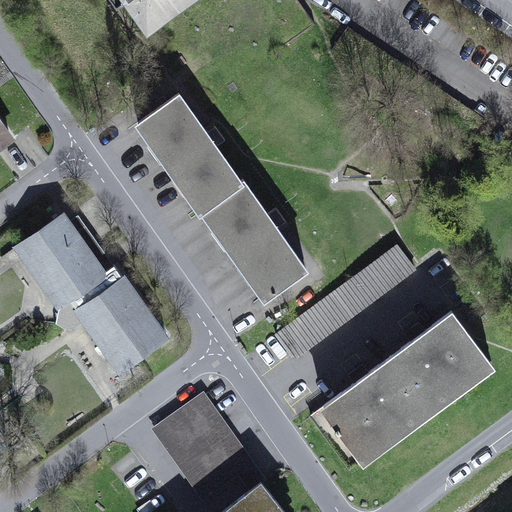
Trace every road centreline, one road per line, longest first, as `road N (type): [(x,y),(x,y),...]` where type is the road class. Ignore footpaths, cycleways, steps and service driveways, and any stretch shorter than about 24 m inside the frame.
road 1 (residential): [(0,506),(220,345)]
road 2 (residential): [(81,150),(220,345)]
road 3 (residential): [(220,345),(339,511)]
road 4 (residential): [(396,511),(511,427)]
road 5 (residential): [(0,34),(81,150)]
